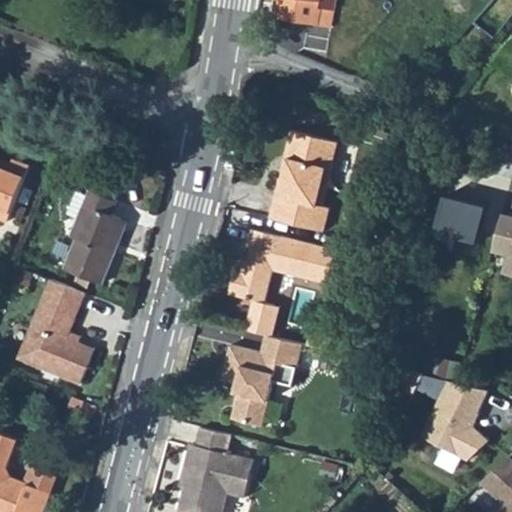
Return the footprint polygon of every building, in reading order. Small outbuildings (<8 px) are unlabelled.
[(277,0),(275,16),(331,25),(335,0),(277,0)] [(456,3),(447,12),(457,20),(459,18),(467,24),(473,18),(456,3)] [(362,31),(351,58),(372,67),(383,39),(362,31)] [(263,220),(316,233),(322,208),(315,206),(328,142),(282,132),(276,160),(280,161),(278,170),(274,169),(263,220)] [(0,217),(7,221),(29,165),(13,158),(8,169),(0,166),(0,217)] [(78,239),(67,268),(103,282),(128,222),(112,214),(117,200),(115,199),(120,184),(99,175),(92,191),(89,189),(87,194),(77,190),(74,197),(67,213),(78,218),(71,236),(78,239)] [(483,202),(441,191),(432,226),(474,238),(483,202)] [(511,213),(497,210),(487,248),(502,252),(497,269),(511,273),(511,213)] [(328,251),(243,231),(239,246),(244,247),(240,263),(238,274),(233,272),(228,271),(222,296),(248,302),(241,335),(261,339),(268,307),(257,305),(265,271),(320,284),(328,251)] [(84,294),(49,280),(20,358),(83,382),(95,348),(67,338),(84,294)] [(297,347),(261,339),(257,357),(225,350),(218,385),(233,388),(239,393),(238,398),(235,397),(229,423),(259,430),(273,367),(292,371),(297,347)] [(415,373),(391,368),(384,386),(407,395),(415,373)] [(481,388),(441,379),(419,436),(465,460),(484,438),(468,424),(473,411),(472,411),(481,388)] [(0,511),(43,511),(52,491),(29,482),(11,475),(6,464),(17,438),(0,431),(0,511)] [(189,450),(184,449),(177,479),(181,481),(174,511),(203,511),(208,494),(240,501),(248,464),(221,457),(225,439),(193,432),(189,450)] [(511,511),(511,460),(506,456),(479,481),(504,502),(494,511),(511,511)] [(32,475),(29,482),(52,491),(54,484),(32,475)]
